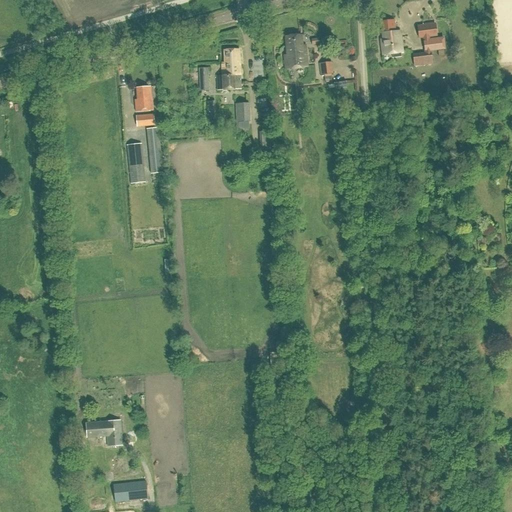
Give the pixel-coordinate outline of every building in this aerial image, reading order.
[(383,55),(403,53),(400,31),(395,32),(394,20),(381,22),(383,39),(381,40),(383,55)] [(422,39),(424,53),(413,54),(414,67),(433,64),(432,54),(433,54),(432,51),(445,49),(444,37),(431,39),(431,37),(437,36),(435,23),(417,26),(418,39),(422,39)] [(286,69),(307,67),(305,45),(302,46),(301,35),(285,36),(287,55),(284,55),(286,69)] [(217,90),(241,89),(239,50),(224,51),(225,63),(222,63),(222,76),(217,76),(217,90)] [(333,74),(332,62),(319,63),(320,76),(323,76),(324,82),(332,81),(331,75),(333,74)] [(208,68),(199,69),(200,91),(209,90),(208,68)] [(136,112),(153,111),(152,99),(151,99),(150,87),(136,88),(138,105),(135,106),(136,112)] [(206,102),(207,120),(216,120),(215,102),(206,102)] [(235,104),(236,130),(249,129),(249,122),(250,121),(249,103),(235,104)] [(153,115),(136,116),(137,127),(154,125),(153,115)] [(151,174),(163,172),(159,128),(145,129),(151,174)] [(130,184),(136,184),(146,183),(142,143),(126,145),(130,184)] [(102,437),(101,432),(107,431),(108,446),(122,445),(120,421),(86,423),(87,437),(78,437),(79,450),(88,450),(87,438),(102,437)] [(295,435),(304,435),(304,426),(294,427),(295,435)] [(115,502),(148,498),(146,482),(113,485),(115,502)] [(303,486),(305,508),(316,507),(314,485),(303,486)]
